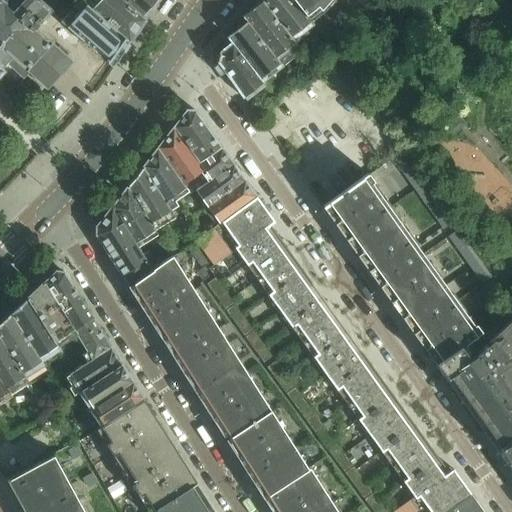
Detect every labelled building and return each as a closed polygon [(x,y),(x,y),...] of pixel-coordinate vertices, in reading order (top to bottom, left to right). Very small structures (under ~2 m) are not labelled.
[(0,0),(0,75),(4,72),(0,68),(8,60),(23,75),(28,70),(47,87),(70,61),(50,43),(49,44),(33,29),(40,22),(39,21),(50,8),(41,0),(5,0),(3,3),(0,0)] [(69,0),(67,0),(55,14),(62,20),(83,39),(113,66),(131,41),(94,9),(84,0),(79,0),(75,5),(69,0)] [(145,19),(124,0),(102,0),(94,9),(131,41),(146,20),(145,19)] [(155,0),(124,0),(145,19),(157,5),(154,2),(155,0)] [(313,23),(294,0),(261,0),(262,1),(263,1),(288,34),(298,47),(300,46),(297,43),(309,34),(307,31),(315,25),(313,23)] [(319,18),(304,0),(294,0),(313,23),(315,25),(333,47),(336,45),(343,38),(326,17),(320,17),(319,18)] [(304,0),(319,18),(320,17),(334,0),(304,0)] [(288,34),(263,1),(262,1),(243,17),(247,22),(273,56),(281,68),(297,56),(294,51),(298,47),(288,34)] [(83,39),(62,20),(53,29),(75,48),(83,39)] [(273,56),(247,22),(227,38),(232,44),(262,83),(275,73),(281,68),(273,56)] [(262,83),(232,44),(220,54),(218,61),(244,97),(255,89),(262,83)] [(187,111),(176,125),(202,162),(222,148),(195,111),(187,111)] [(176,125),(159,147),(185,183),(206,168),(202,162),(176,125)] [(159,147),(144,165),(172,209),(178,204),(174,197),(188,188),(185,183),(159,147)] [(234,165),(222,148),(202,162),(206,168),(214,179),(234,165)] [(357,255),(437,197),(403,150),(399,152),(323,208),(357,255)] [(144,165),(129,186),(157,230),(177,216),(172,209),(144,165)] [(247,183),(234,165),(214,179),(193,194),(205,211),(247,183)] [(247,183),(205,211),(216,226),(257,196),(247,183)] [(129,186),(113,206),(140,248),(148,242),(145,238),(157,230),(129,186)] [(449,472),(366,357),(271,225),(275,222),(257,196),(216,226),(197,241),(215,266),(237,250),(393,466),(415,498),(395,511),(446,511),(471,494),(471,493),(453,469),(449,472)] [(425,266),(413,249),(419,245),(414,238),(445,216),(449,213),(437,197),(357,255),(414,333),(459,301),(454,293),(448,297),(435,280),(441,276),(431,262),(425,266)] [(140,248),(113,206),(97,227),(97,235),(131,288),(163,266),(152,250),(144,255),(140,248)] [(432,241),(446,231),(483,283),(490,278),(448,220),(427,234),(432,241)] [(208,264),(194,244),(188,248),(202,268),(208,264)] [(143,307),(182,278),(170,260),(163,266),(131,288),(143,307)] [(209,277),(203,269),(197,273),(203,282),(209,277)] [(93,318),(75,290),(64,272),(56,271),(43,284),(73,330),(93,318)] [(154,324),(193,296),(182,278),(143,307),(154,324)] [(216,279),(208,285),(212,291),(220,285),(216,279)] [(77,336),(73,330),(43,284),(27,298),(54,342),(59,347),(77,336)] [(220,285),(212,291),(217,297),(225,292),(220,285)] [(493,296),(495,297),(502,309),(509,304),(500,291),(493,296)] [(225,292),(217,297),(221,304),(229,298),(225,292)] [(193,296),(154,324),(165,342),(205,314),(193,296)] [(54,342),(27,298),(11,314),(43,362),(61,350),(59,347),(54,342)] [(229,298),(221,304),(225,310),(234,304),(229,298)] [(469,341),(482,332),(476,325),(470,329),(464,321),(470,317),(465,309),(459,301),(414,333),(420,342),(442,373),(445,378),(470,361),(478,353),(474,348),(469,341)] [(235,305),(227,311),(231,317),(239,312),(235,305)] [(239,312),(231,317),(236,324),(244,318),(239,312)] [(43,362),(11,314),(0,323),(0,338),(26,377),(45,366),(43,362)] [(176,359),(217,332),(205,314),(165,342),(176,359)] [(113,349),(93,318),(73,330),(77,336),(87,351),(82,354),(87,363),(88,364),(113,349)] [(244,318),(236,324),(240,330),(249,324),(244,318)] [(511,320),(478,353),(470,361),(445,378),(511,470),(511,320)] [(249,324),(240,330),(245,336),(253,331),(249,324)] [(187,376),(227,349),(228,348),(217,332),(176,359),(187,376)] [(255,332),(246,338),(251,344),(259,338),(255,332)] [(29,381),(26,377),(0,338),(0,376),(11,392),(29,381)] [(259,338),(251,344),(255,351),(263,345),(259,338)] [(263,345),(255,351),(260,357),(268,351),(263,345)] [(198,393),(241,363),(230,347),(228,348),(227,349),(187,376),(198,393)] [(83,391),(123,365),(113,349),(88,364),(87,363),(66,376),(71,385),(67,387),(74,397),(83,391)] [(268,351),(260,357),(264,363),(272,357),(268,351)] [(276,362),(268,368),(273,374),(281,368),(276,362)] [(272,412),(246,371),(241,363),(198,393),(229,441),(272,412)] [(123,365),(83,391),(94,409),(134,383),(123,365)] [(281,368),(273,374),(277,381),(285,375),(281,368)] [(285,375),(277,381),(282,387),(290,381),(285,375)] [(11,392),(0,376),(0,403),(13,396),(11,392)] [(290,381),(282,387),(286,393),(294,387),(290,381)] [(134,383),(94,409),(104,424),(104,425),(144,399),(134,383)] [(295,388),(287,394),(292,401),(300,395),(295,388)] [(300,395),(292,401),(297,407),(304,401),(300,395)] [(144,399),(104,425),(104,424),(97,429),(98,431),(103,428),(111,441),(107,444),(124,471),(171,441),(144,399)] [(304,401),(297,407),(301,413),(309,407),(304,401)] [(309,407),(301,413),(306,420),(314,414),(309,407)] [(309,470),(272,412),(229,441),(264,498),(305,472),(309,470)] [(315,415),(307,421),(311,427),(320,421),(315,415)] [(320,421),(311,427),(316,433),(324,427),(320,421)] [(324,427),(316,433),(321,440),(329,434),(324,427)] [(329,434),(321,440),(325,446),(333,440),(329,434)] [(171,441),(124,471),(140,497),(145,494),(153,507),(148,510),(149,511),(156,508),(157,508),(197,483),(197,482),(171,441)] [(335,441),(326,447),(331,453),(339,447),(335,441)] [(339,447),(331,453),(336,460),(344,454),(339,447)] [(344,454),(336,460),(340,466),(348,460),(344,454)] [(77,492),(74,486),(67,490),(62,479),(68,476),(61,464),(59,464),(54,455),(7,480),(25,511),(59,511),(75,504),(70,495),(77,492)] [(348,460),(340,466),(345,472),(353,466),(348,460)] [(354,467),(346,474),(350,480),(359,474),(354,467)] [(338,511),(327,494),(311,469),(309,470),(305,472),(264,498),(273,511),(338,511)] [(359,474),(350,480),(355,486),(363,480),(359,474)] [(363,480),(355,486),(359,492),(368,486),(363,480)] [(215,511),(197,482),(197,483),(157,508),(156,508),(158,511),(215,511)] [(368,486),(359,492),(364,499),(373,493),(368,486)] [(373,494),(365,500),(370,506),(378,500),(373,494)] [(471,494),(446,511),(484,511),(472,495),(471,495),(471,494)] [(378,500),(370,506),(374,511),(375,511),(383,507),(378,500)]
